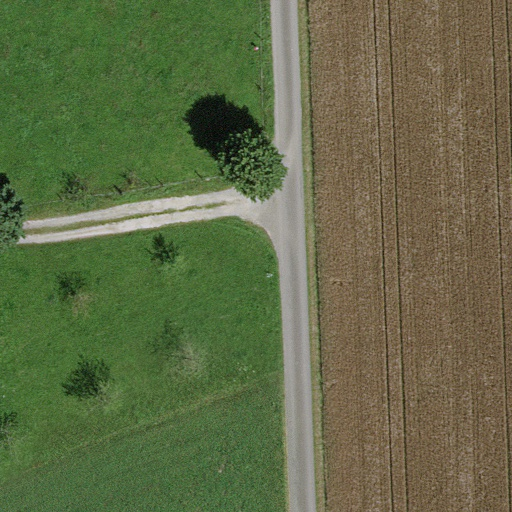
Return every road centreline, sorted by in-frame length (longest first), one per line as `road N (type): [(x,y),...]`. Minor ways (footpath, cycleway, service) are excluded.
road 1 (track): [(303,511),(280,0)]
road 2 (track): [(287,188),(53,229),(0,229)]
